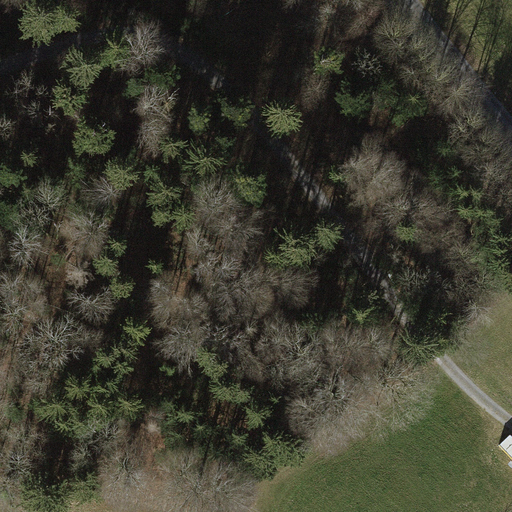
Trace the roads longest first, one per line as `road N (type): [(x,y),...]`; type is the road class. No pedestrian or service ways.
road 1 (track): [(0,88),(120,56),(168,65),(208,86),(300,181),(445,366),(511,428)]
road 2 (tertiary): [(394,0),(511,144)]
